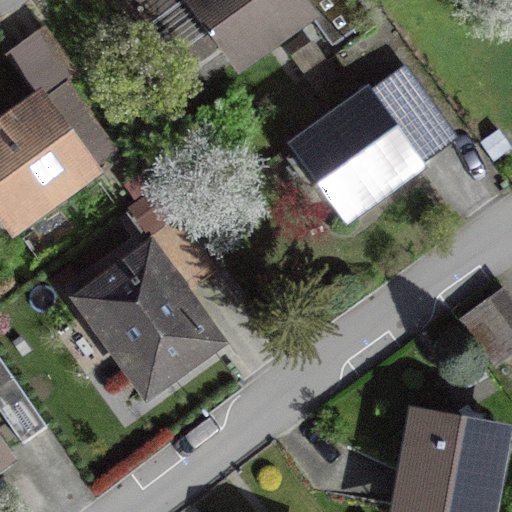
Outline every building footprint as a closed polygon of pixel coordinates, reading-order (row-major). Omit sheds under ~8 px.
[(312,11),(303,0),(119,0),(169,68),(197,69),(224,49),(237,66),(312,11)] [(303,0),(312,11),(333,41),(368,16),(355,0),(303,0)] [(401,70),(295,146),(344,216),(451,140),(401,70)] [(41,99),(0,128),(0,210),(13,228),(93,170),(41,99)] [(179,217),(152,235),(189,288),(216,269),(179,217)] [(150,252),(84,300),(148,388),(214,341),(150,252)] [(511,299),(503,286),(461,314),(495,364),(511,352),(511,299)] [(0,356),(0,410),(22,443),(46,427),(0,356)] [(482,511),(501,432),(421,414),(400,505),(433,511),(482,511)]
